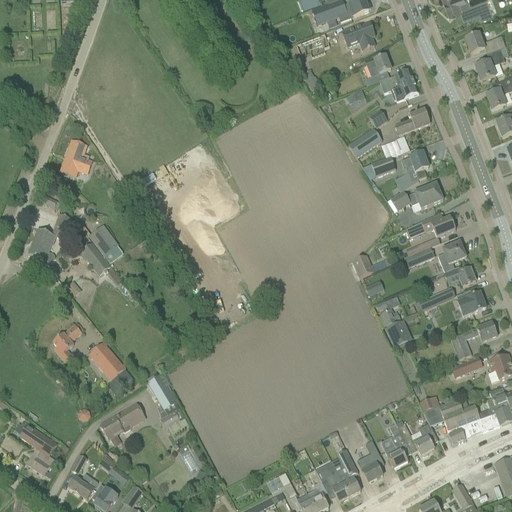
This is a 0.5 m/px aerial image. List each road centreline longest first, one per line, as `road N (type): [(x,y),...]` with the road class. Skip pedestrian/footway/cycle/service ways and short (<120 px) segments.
road 1 (secondary): [(511,272),(449,89),(404,0)]
road 2 (unclassified): [(0,265),(100,0)]
road 3 (residential): [(47,506),(91,426),(149,376),(185,365)]
road 4 (residential): [(395,495),(511,438)]
